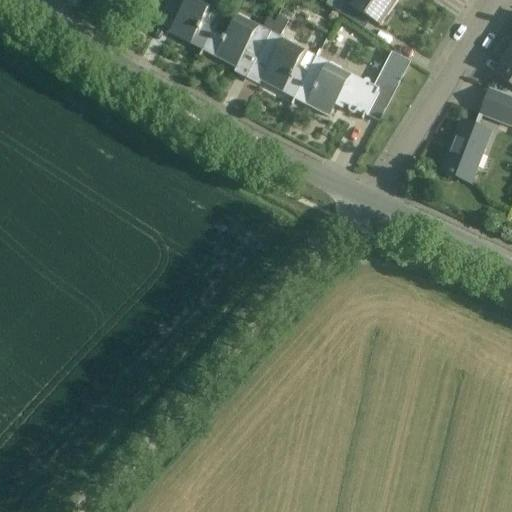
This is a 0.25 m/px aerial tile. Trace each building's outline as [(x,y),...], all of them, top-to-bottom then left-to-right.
[(203,51),(212,33),(200,27),(212,3),(206,0),(172,0),(168,9),(180,15),(170,34),(203,51)] [(393,7),(383,0),(357,0),(353,6),(347,2),(339,14),(364,31),(371,21),(380,27),(393,7)] [(203,51),(238,70),(248,50),(259,56),(275,24),(274,23),(267,19),(262,29),(238,16),(225,40),(212,33),(203,51)] [(262,82),(294,100),(304,81),(292,75),(305,51),(284,41),(280,38),(288,23),(277,17),(274,23),(275,24),(259,56),(272,63),(262,82)] [(499,78),(511,86),(511,52),(503,66),(505,68),(499,78)] [(357,113),(380,124),(411,64),(392,54),(374,88),(317,58),(304,82),(304,81),(294,100),(330,119),(338,103),(349,108),(348,110),(349,112),(349,114),(351,114),(352,115),(356,115),(357,113)] [(442,173),(470,184),(489,134),(478,130),(483,118),(511,129),(511,98),(489,90),(474,128),(461,123),(442,173)]
